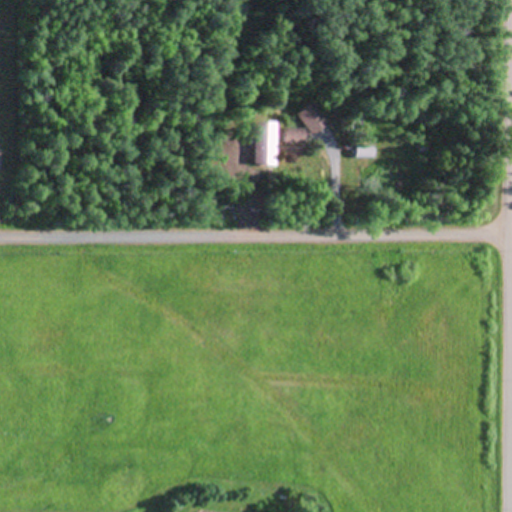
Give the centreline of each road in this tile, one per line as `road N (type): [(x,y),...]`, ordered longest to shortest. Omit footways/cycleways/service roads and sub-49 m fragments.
road 1 (residential): [(511,0),(510,511)]
road 2 (residential): [(509,231),(0,235)]
